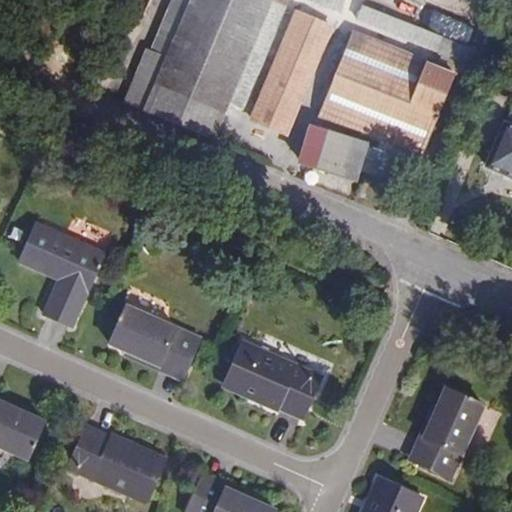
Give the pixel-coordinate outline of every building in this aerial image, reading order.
[(152,95),(147,107),(215,137),(230,101),(272,0),(191,0),(170,52),(152,95)] [(178,0),(158,47),(170,52),(191,0),(178,0)] [(272,0),(230,101),(244,108),(289,0),(313,0),(343,12),(347,0),(272,0)] [(461,67),(469,47),(364,4),(358,19),(445,54),(439,69),(427,64),(428,61),(369,37),(358,64),(343,58),(321,115),(382,140),(378,152),(375,164),(408,177),(410,177),(418,154),(423,155),(458,66),(461,67)] [(260,120),(304,13),(299,10),(255,118),(260,120)] [(287,132),(332,24),(304,13),(260,120),(287,132)] [(337,26),(332,24),(287,132),(292,134),(337,26)] [(358,64),(369,37),(353,31),(343,58),(358,64)] [(149,44),(126,98),(147,107),(152,95),(140,91),(136,82),(151,51),(156,47),(149,44)] [(158,47),(156,47),(151,51),(136,82),(140,91),(152,95),(170,52),(158,47)] [(483,52),(469,47),(461,67),(474,73),(483,52)] [(511,176),(511,126),(505,123),(488,166),(511,176)] [(355,178),(358,169),(366,147),(314,127),(303,161),(355,178)] [(404,188),(408,177),(375,164),(378,152),(366,147),(358,169),(404,188)] [(61,281),(46,316),(73,328),(105,255),(36,224),(19,262),(61,281)] [(128,352),(184,377),(200,340),(127,307),(110,344),(128,352)] [(225,384),(304,419),(323,377),(243,342),(225,384)] [(182,381),(184,377),(128,352),(126,356),(182,381)] [(448,389),(440,406),(414,462),(450,479),(484,405),(448,389)] [(0,401),(29,415),(32,410),(0,396),(0,401)] [(45,422),(29,415),(0,401),(0,446),(28,459),(45,422)] [(414,462),(440,406),(435,404),(410,460),(414,462)] [(167,462),(87,427),(69,469),(148,504),(167,462)] [(204,474),(201,479),(259,504),(261,499),(204,474)] [(259,504),(201,479),(186,511),(275,511),(276,511),(259,504)] [(416,511),(423,498),(382,479),(366,511),(416,511)]
